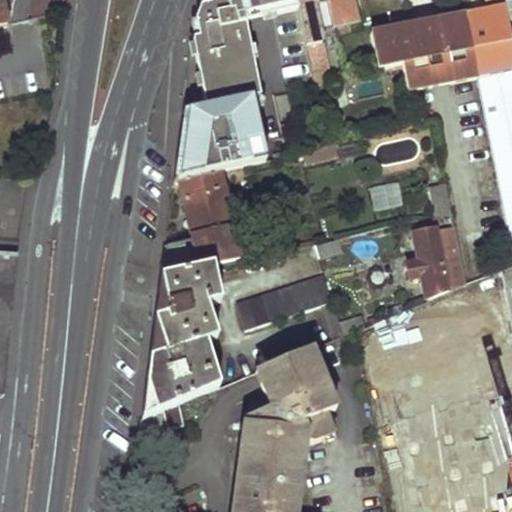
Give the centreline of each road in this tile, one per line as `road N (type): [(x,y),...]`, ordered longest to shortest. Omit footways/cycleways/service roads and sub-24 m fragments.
road 1 (unclassified): [(82,511),(141,124),(132,70)]
road 2 (unclassified): [(76,119),(59,139),(41,224),(11,511)]
road 3 (secondary): [(75,248),(44,511)]
road 4 (secondary): [(75,248),(132,70)]
road 5 (secondary): [(76,119),(75,248)]
road 6 (secondary): [(95,0),(76,119)]
